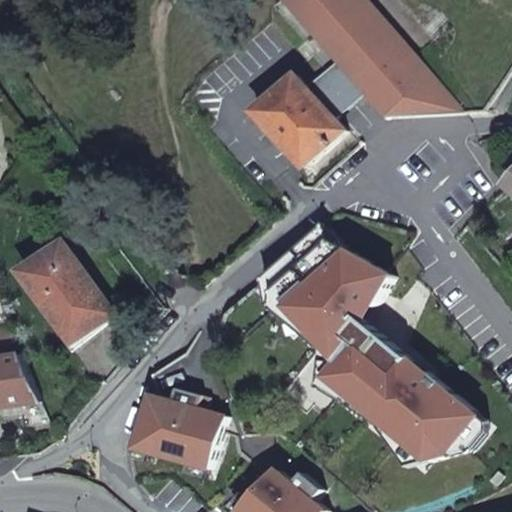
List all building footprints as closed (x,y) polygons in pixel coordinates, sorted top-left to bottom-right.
[(306,0),(299,7),(344,59),(371,91),(392,114),(466,110),(417,53),(413,56),(364,0),(306,0)] [(364,0),(413,56),(417,53),(370,0),(364,0)] [(344,59),(313,86),(341,117),(371,91),(344,59)] [(313,86),(303,74),(261,109),(283,134),(279,138),(285,145),(290,141),(312,166),(352,130),(341,117),(313,86)] [(345,247),(334,229),(274,279),(278,309),(327,351),(328,390),(441,470),(463,462),(498,421),(373,320),(387,317),(408,277),(345,247)] [(69,243),(29,268),(74,345),(111,322),(86,281),(90,278),(69,243)] [(0,341),(19,339),(13,327),(0,328),(0,341)] [(0,406),(46,400),(25,353),(0,357),(0,406)] [(234,411),(213,404),(216,391),(184,382),(180,395),(159,389),(143,443),(218,465),(234,411)] [(285,465),(250,508),(254,511),(332,511),(337,507),(324,496),(333,486),(312,468),(303,479),(285,465)]
